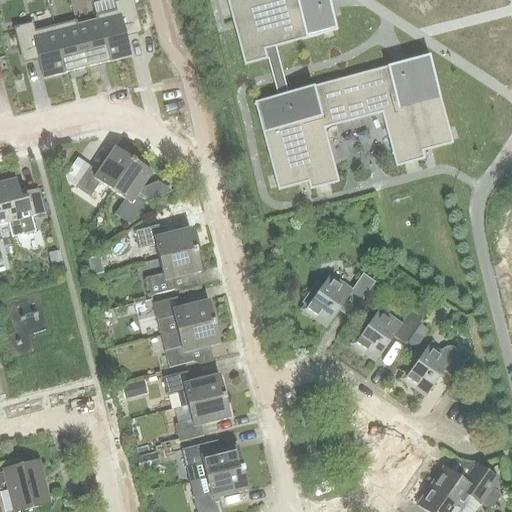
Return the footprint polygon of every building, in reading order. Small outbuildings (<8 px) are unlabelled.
[(116,11),(94,16),(95,21),(97,21),(107,62),(130,57),(125,37),(140,33),(131,0),(128,0),(114,4),(116,11)] [(225,0),(243,66),(268,59),(278,97),(253,103),(277,191),(299,185),(296,177),(304,175),(309,191),(338,183),(323,129),(380,114),(395,168),(424,160),(419,144),(428,142),(430,150),(452,144),(428,56),(407,62),(406,61),(405,61),(405,62),(385,68),(387,74),(368,79),(366,73),(339,80),(341,86),(319,92),(318,86),(285,94),(273,48),(336,31),(331,10),(332,10),(332,8),(330,9),(327,0),(225,0)] [(75,21),(53,27),(65,73),(86,68),(75,26),(76,26),(75,21)] [(76,26),(75,26),(86,68),(107,62),(97,21),(95,21),(76,26)] [(31,25),(14,29),(22,63),(37,59),(42,79),(65,73),(53,27),(33,32),(31,25)] [(111,192),(132,161),(114,149),(97,173),(88,167),(74,188),(89,198),(99,184),(111,192)] [(151,174),(132,161),(111,192),(124,201),(114,215),(129,226),(143,205),(134,198),(151,174)] [(0,196),(7,224),(8,224),(11,238),(34,232),(30,218),(43,215),(37,190),(19,194),(16,180),(0,183),(0,196)] [(133,232),(138,250),(155,245),(159,261),(195,251),(189,230),(161,237),(158,226),(133,232)] [(200,273),(195,251),(159,261),(162,275),(145,279),(150,297),(174,291),(171,280),(200,273)] [(328,277),(322,286),(317,283),(302,303),(308,307),(304,312),(326,327),(343,303),(355,311),(374,283),(362,275),(350,292),(328,277)] [(156,322),(160,337),(213,323),(208,302),(179,309),(176,298),(152,305),(156,322)] [(404,345),(421,321),(409,312),(399,326),(378,312),(354,346),(375,361),(392,337),(404,345)] [(213,323),(160,337),(164,351),(163,351),(168,369),(192,363),(190,352),(218,345),(213,323)] [(459,347),(457,351),(456,350),(454,349),(452,348),(450,348),(447,348),(444,349),(443,349),(442,350),(440,352),(439,354),(428,346),(404,381),(425,396),(442,372),(453,380),(470,355),(459,347)] [(167,396),(176,394),(179,408),(187,406),(187,407),(224,397),(218,376),(189,383),(187,372),(162,379),(167,396)] [(229,419),(224,397),(187,407),(191,421),(174,425),(178,443),(203,437),(200,426),(229,419)] [(213,443),(180,451),(189,484),(206,479),(205,479),(242,470),(237,448),(216,453),(213,443)] [(4,470),(5,473),(0,474),(0,489),(1,490),(0,485),(7,483),(14,511),(19,511),(48,505),(37,462),(4,470)] [(498,499),(497,492),(491,488),(497,479),(475,464),(470,472),(463,482),(442,468),(429,487),(462,510),(470,498),(479,505),(486,509),(492,508),(498,499)] [(247,491),(242,470),(205,479),(206,479),(189,484),(192,498),(195,511),(221,511),(219,498),(247,491)] [(460,511),(462,510),(429,487),(416,506),(423,511),(460,511)]
